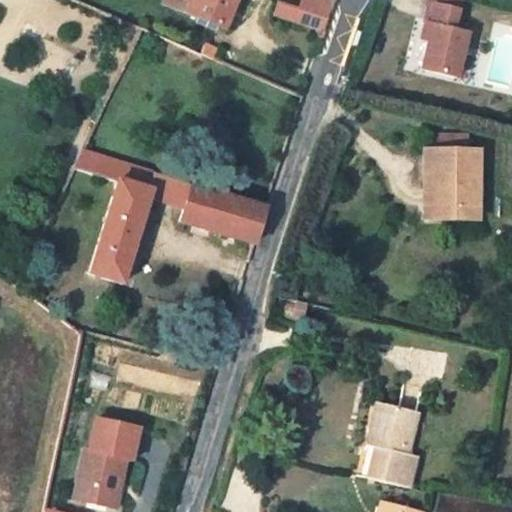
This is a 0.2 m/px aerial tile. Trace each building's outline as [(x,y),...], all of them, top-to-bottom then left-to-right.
[(160,0),(156,10),(182,21),(190,0),(160,0)] [(190,0),(182,21),(207,32),(223,40),(241,0),(190,0)] [(325,0),(303,0),(301,9),(279,1),(275,14),(324,31),(333,2),(325,0)] [(427,26),(423,44),(418,70),(453,77),(463,34),(449,30),(455,0),(425,0),(420,24),(427,26)] [(416,42),(423,44),(427,26),(420,24),(416,42)] [(212,67),(217,57),(199,50),(195,59),(212,67)] [(456,141),(478,145),(482,117),(452,109),(449,127),(458,129),(456,141)] [(73,279),(121,287),(153,212),(170,169),(83,130),(72,155),(115,173),(73,279)] [(476,152),(428,145),(423,170),(427,172),(420,213),(442,216),(466,220),(476,152)] [(205,184),(170,169),(153,212),(187,226),(205,184)] [(412,211),(420,213),(427,172),(423,170),(419,170),(412,211)] [(249,251),(263,210),(205,184),(187,226),(249,251)] [(466,220),(442,216),(440,229),(464,233),(466,220)] [(297,303),(295,317),(330,323),(332,309),(297,303)] [(369,425),(379,428),(374,449),(367,479),(407,489),(415,458),(406,456),(416,413),(375,402),(369,425)] [(131,430),(96,420),(88,453),(86,453),(74,502),(108,510),(121,462),(123,463),(131,430)] [(365,446),(374,449),(379,428),(369,425),(365,446)] [(418,511),(382,503),(379,511),(418,511)]
